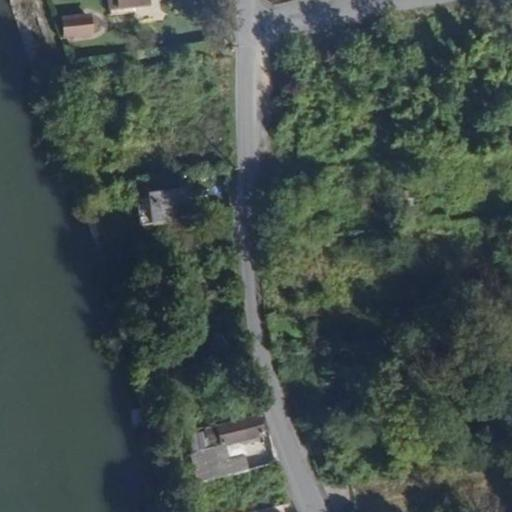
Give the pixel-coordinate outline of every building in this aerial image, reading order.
[(121,9),(119,0),(112,0),(114,9),(121,9)] [(143,0),(119,0),(121,9),(144,5),(143,0)] [(87,35),(85,19),(59,21),(62,37),(87,35)] [(141,153),(118,157),(121,175),(144,171),(141,153)] [(158,188),(159,195),(185,191),(184,184),(158,188)] [(185,191),(159,195),(144,197),(145,206),(137,207),(140,226),(189,219),(185,191)] [(183,383),(195,430),(205,428),(235,420),(225,377),(216,379),(215,374),(183,383)] [(235,420),(205,428),(210,448),(261,435),(256,414),(235,420)] [(281,492),(274,462),(249,469),(254,485),(257,498),(281,492)] [(249,469),(238,471),(241,484),(247,487),(254,485),(249,469)]
